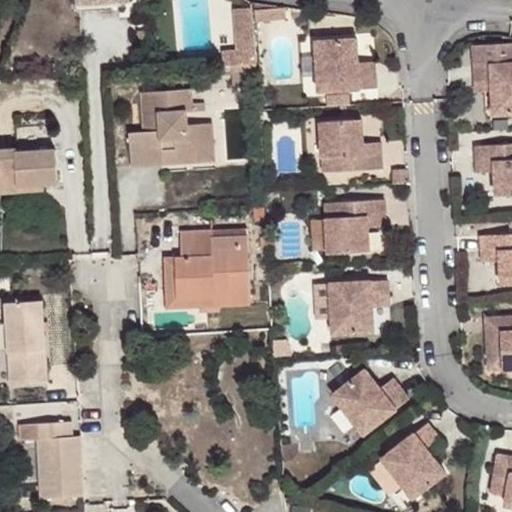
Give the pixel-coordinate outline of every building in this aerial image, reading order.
[(221,53),(221,68),(232,68),(256,66),(255,51),(253,11),(233,12),(236,52),(221,53)] [(152,30),(138,31),(138,45),(153,44),(152,30)] [(355,61),(353,36),(320,39),(320,54),(313,54),(315,89),(373,86),(372,69),(355,70),(355,61)] [(320,39),(312,39),(313,54),(320,54),(320,39)] [(471,43),(472,63),(511,61),(511,53),(511,41),(471,43)] [(355,61),(355,70),(372,69),(372,59),(355,61)] [(491,89),(492,113),(511,111),(511,61),(472,63),(473,81),(490,80),(491,89)] [(257,86),(256,66),(232,68),(233,77),(233,87),(257,86)] [(221,68),(211,69),(211,78),(233,77),(232,68),(221,68)] [(490,80),(473,81),(474,90),(491,89),(490,80)] [(191,114),(191,105),(190,90),(141,92),(144,132),(127,132),(129,169),(162,166),(162,151),(174,150),(175,166),(213,163),(211,125),(186,127),(185,115),(191,114)] [(203,104),(191,105),(191,114),(204,114),(203,104)] [(365,113),(365,137),(384,137),(383,113),(365,113)] [(360,117),(319,119),(321,154),(322,170),(381,167),(380,151),(362,152),(362,141),(360,117)] [(319,119),(310,120),(312,154),(321,154),(319,119)] [(379,140),(362,141),(362,152),(380,151),(379,140)] [(511,141),(473,144),(474,160),(492,158),(493,169),(494,193),(511,192),(511,141)] [(17,186),(41,186),(53,185),(52,151),(13,154),(13,150),(0,150),(0,195),(17,195),(17,186)] [(162,151),(162,166),(175,166),(174,150),(162,151)] [(492,158),(474,160),(475,171),(493,169),(492,158)] [(406,166),(390,167),(391,182),(405,181),(405,179),(407,179),(406,166)] [(41,193),(41,186),(17,186),(17,195),(41,193)] [(383,197),(323,201),(326,252),(368,249),(367,226),(366,215),(384,213),(383,197)] [(384,213),(366,215),(367,226),(384,225),(384,213)] [(179,257),(172,258),(175,298),(211,297),(211,306),(249,304),(245,248),(210,249),(209,240),(209,231),(177,233),(179,257)] [(511,232),(479,234),(480,251),(498,249),(498,261),(500,284),(511,283),(511,232)] [(245,238),(209,240),(210,249),(245,248),(245,238)] [(498,249),(480,251),(480,261),(498,261),(498,249)] [(175,298),(172,258),(162,259),(166,310),(199,308),(199,316),(249,313),(249,304),(211,306),(211,297),(175,298)] [(387,278),(329,281),(331,317),(338,317),(339,332),(373,329),(371,306),(371,297),(387,296),(387,278)] [(371,306),(388,305),(387,296),(371,297),(371,306)] [(2,303),(8,386),(45,384),(39,300),(2,303)] [(507,330),(484,330),(487,368),(511,366),(511,314),(507,315),(507,330)] [(484,330),(507,330),(507,315),(483,316),(484,330)] [(339,332),(338,317),(331,317),(331,332),(339,332)] [(363,368),(336,388),(346,400),(340,405),(362,433),(408,397),(397,383),(384,394),(378,386),(363,368)] [(391,376),(378,386),(384,394),(397,383),(391,376)] [(336,388),(331,393),(340,405),(346,400),(336,388)] [(261,407),(275,406),(274,395),(260,396),(261,407)] [(426,421),(380,457),(402,484),(408,480),(417,492),(444,471),(429,452),(424,445),(437,434),(426,421)] [(40,502),(83,499),(79,439),(71,439),(70,424),(22,427),(23,442),(36,441),(40,502)] [(424,445),(429,452),(442,442),(437,434),(424,445)] [(503,503),(511,504),(511,454),(495,452),(489,492),(505,494),(503,503)] [(417,492),(408,480),(402,484),(411,496),(417,492)]
